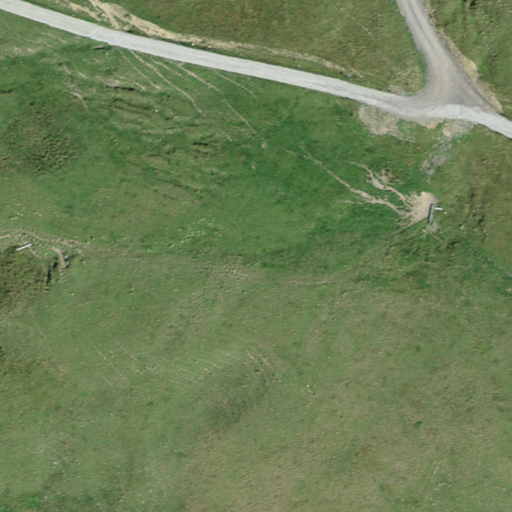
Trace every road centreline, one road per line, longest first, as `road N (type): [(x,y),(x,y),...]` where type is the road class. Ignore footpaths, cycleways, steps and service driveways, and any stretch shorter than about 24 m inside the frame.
road 1 (track): [(0,0),(130,41),(395,103),(468,112)]
road 2 (track): [(468,112),(413,0)]
